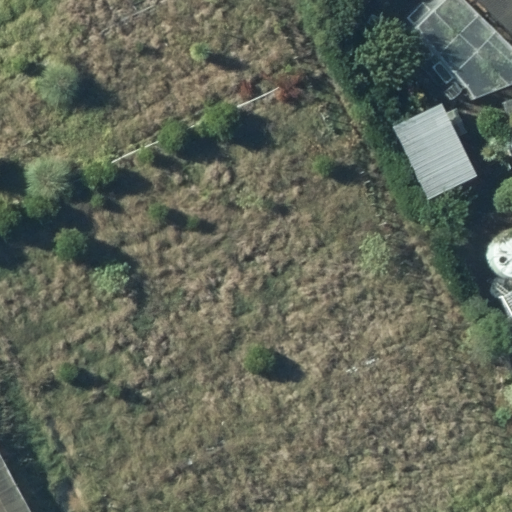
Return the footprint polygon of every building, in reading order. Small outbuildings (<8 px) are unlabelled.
[(0,0),(0,138),(243,0),(0,0)] [(511,0),(464,0),(511,46),(511,0)] [(471,180),(437,104),(436,103),(383,126),(418,204),(471,180)] [(511,288),(490,300),(511,340),(511,288)] [(26,511),(0,462),(0,511),(26,511)]
